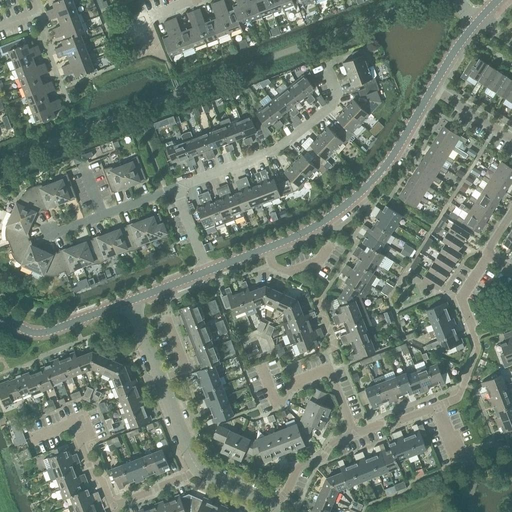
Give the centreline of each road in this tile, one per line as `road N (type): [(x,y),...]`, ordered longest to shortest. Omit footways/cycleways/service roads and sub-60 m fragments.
road 1 (residential): [(205,273),(336,214),(396,152),(431,90)]
road 2 (residential): [(172,190),(280,149),(337,99),(325,68)]
road 3 (residential): [(437,406),(458,398),(479,347),(460,298),(486,256)]
road 4 (residential): [(354,434),(328,370),(291,384),(274,402),(261,366)]
road 5 (residential): [(112,504),(81,447),(80,419),(33,437)]
road 6 (residential): [(131,302),(39,334),(0,315)]
road 7 (residential): [(42,241),(172,190)]
